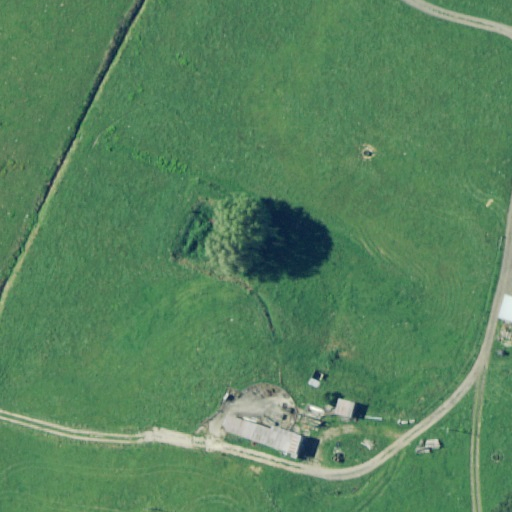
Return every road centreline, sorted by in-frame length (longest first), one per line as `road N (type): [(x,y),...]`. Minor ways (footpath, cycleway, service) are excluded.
road 1 (track): [(467,390),(354,471),(332,475),(0,414)]
road 2 (track): [(511,201),(467,390)]
